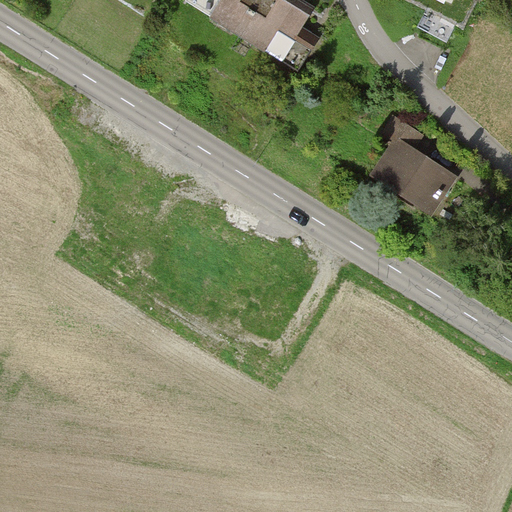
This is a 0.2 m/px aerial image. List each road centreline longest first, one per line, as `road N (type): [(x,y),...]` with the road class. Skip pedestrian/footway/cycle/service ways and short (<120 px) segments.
road 1 (primary): [(0,24),(511,342)]
road 2 (residential): [(353,0),(400,70),(511,173)]
